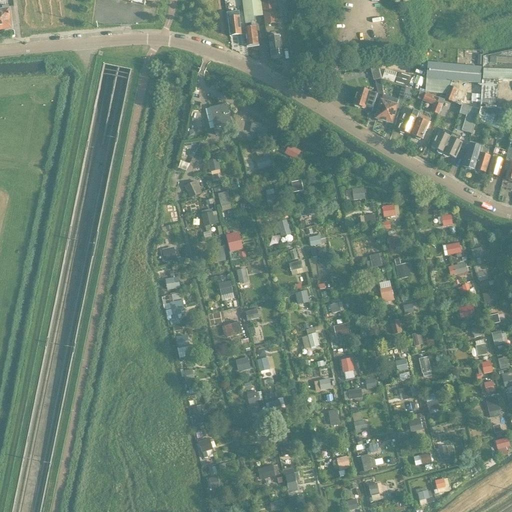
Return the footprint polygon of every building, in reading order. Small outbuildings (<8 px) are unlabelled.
[(258,45),(256,27),(255,17),(263,16),(260,0),(242,0),(245,24),(248,24),(249,28),(245,28),(247,48),(254,47),(254,45),(258,45)] [(261,0),(265,25),(276,23),(273,0),(261,0)] [(6,5),(0,6),(0,30),(11,29),(8,7),(6,7),(6,5)] [(242,35),(239,17),(239,12),(227,13),(228,18),(227,19),(230,36),(242,35)] [(279,36),(268,37),(271,59),(282,58),(279,36)] [(511,50),(483,57),(483,68),(511,68),(511,50)] [(103,62),(12,511),(13,511),(105,65),(106,65),(108,65),(111,66),(114,66),(115,67),(121,68),(124,69),(127,69),(129,70),(130,70),(39,511),(41,511),(133,68),(130,68),(128,67),(125,67),(122,66),(118,65),(114,64),(111,64),(108,63),(106,63),(103,62)] [(428,64),(426,92),(430,92),(446,94),(449,87),(449,86),(450,82),(480,84),(481,67),(428,64)] [(380,66),(372,68),(374,80),(382,78),(380,66)] [(511,80),(511,68),(483,68),(482,79),(498,80),(511,80)] [(385,70),(382,79),(393,83),(396,73),(385,70)] [(399,73),(396,83),(408,87),(411,76),(399,73)] [(383,93),(381,83),(380,78),(374,80),(377,92),(377,94),(374,103),(380,105),(383,95),(383,93)] [(497,109),(498,80),(482,79),(481,99),(479,110),(480,111),(497,109)] [(446,94),(444,100),(453,103),(458,90),(449,87),(446,94)] [(377,94),(358,88),(353,105),(354,105),(354,107),(358,109),(360,107),(365,109),(366,107),(372,109),(374,103),(377,94)] [(406,88),(403,98),(410,100),(412,90),(406,88)] [(444,101),(429,95),(426,94),(423,101),(434,105),(431,112),(438,115),(444,101)] [(383,95),(380,105),(376,119),(377,119),(377,121),(381,122),(383,121),(391,123),(396,108),(398,100),(383,95)] [(233,132),(227,104),(210,108),(216,135),(233,132)] [(472,134),(479,110),(462,106),(460,114),(466,116),(462,131),(472,134)] [(499,131),(505,110),(497,109),(480,111),(476,122),(499,131)] [(410,135),(417,119),(401,113),(398,120),(402,121),(398,130),(400,131),(400,133),(403,134),(405,133),(410,135)] [(417,119),(410,135),(415,137),(415,139),(419,141),(421,139),(422,140),(430,119),(418,114),(417,119)] [(279,130),(268,128),(266,142),(276,144),(279,130)] [(437,153),(442,155),(452,134),(444,130),(442,134),(438,132),(431,147),(436,150),(437,153)] [(452,134),(442,155),(448,158),(450,156),(455,159),(463,144),(459,142),(460,138),(452,134)] [(475,171),(475,170),(482,148),(469,144),(462,167),(475,171)] [(296,160),(301,152),(289,145),(284,154),(296,160)] [(488,150),(482,148),(475,170),(485,173),(490,157),(487,156),(488,150)] [(511,149),(508,149),(503,172),(507,173),(505,179),(507,180),(509,181),(511,182),(511,181),(511,149)] [(273,170),(269,156),(255,159),(259,174),(273,170)] [(492,158),(487,174),(488,174),(489,175),(492,176),(494,175),(499,177),(503,161),(492,158)] [(221,170),(219,159),(208,162),(210,173),(221,170)] [(304,191),(302,180),(292,183),(294,193),(304,191)] [(196,182),(185,187),(190,198),(201,193),(196,182)] [(366,199),(365,189),(353,190),(354,201),(366,199)] [(219,194),(222,207),(231,205),(228,192),(219,194)] [(267,196),(269,204),(279,201),(277,193),(267,196)] [(313,214),(310,202),(297,205),(301,217),(313,214)] [(396,216),(394,206),(383,208),(384,217),(396,216)] [(215,225),(212,213),(202,215),(205,227),(215,225)] [(376,224),(375,215),(364,217),(366,225),(376,224)] [(453,225),(451,216),(442,217),(443,226),(453,225)] [(279,224),(283,238),(291,236),(287,222),(279,224)] [(243,250),(239,233),(227,236),(231,253),(243,250)] [(321,245),(319,237),(319,236),(309,238),(311,247),(321,245)] [(400,247),(398,236),(387,239),(390,249),(400,247)] [(461,253),(459,243),(446,246),(448,256),(461,253)] [(226,262),(224,247),(215,249),(217,263),(226,262)] [(472,250),(474,258),(482,256),(480,248),(472,250)] [(173,261),(170,249),(162,250),(165,262),(173,261)] [(382,266),(381,259),(380,254),(370,256),(373,268),(382,266)] [(303,269),(301,261),(289,265),(291,272),(303,269)] [(328,276),(326,262),(317,263),(319,277),(328,276)] [(409,275),(406,264),(397,266),(400,277),(409,275)] [(455,266),(457,275),(468,273),(465,264),(455,266)] [(248,282),(245,269),(236,271),(240,284),(248,282)] [(478,273),(479,281),(487,279),(485,271),(478,273)] [(177,289),(175,278),(165,280),(167,290),(177,289)] [(229,282),(222,283),(225,294),(232,293),(229,282)] [(461,288),(464,298),(471,296),(469,286),(461,288)] [(394,301),(391,288),(381,290),(383,303),(394,301)] [(309,303),(306,291),(295,294),(298,306),(309,303)] [(181,314),(178,301),(170,303),(172,316),(181,314)] [(344,311),(341,303),(330,306),(333,314),(344,311)] [(414,312),(412,305),(403,307),(405,314),(414,312)] [(475,316),(473,306),(464,308),(466,318),(475,316)] [(259,319),(257,310),(246,313),(248,322),(259,319)] [(500,323),(498,314),(487,317),(489,325),(500,323)] [(402,334),(399,320),(391,322),(394,336),(402,334)] [(243,334),(240,323),(232,325),(235,336),(243,334)] [(337,337),(350,334),(347,323),(334,326),(337,337)] [(473,329),(475,338),(482,336),(480,327),(473,329)] [(423,345),(421,333),(412,335),(414,347),(423,345)] [(320,347),(316,334),(308,336),(311,349),(320,347)] [(503,344),(501,334),(492,336),(495,346),(503,344)] [(189,346),(187,337),(177,339),(179,348),(189,346)] [(487,355),(484,344),(475,347),(477,357),(487,355)] [(258,356),(267,354),(265,347),(256,349),(258,356)] [(236,360),(239,371),(249,369),(247,357),(236,360)] [(273,370),(270,358),(257,361),(260,373),(273,370)] [(432,372),(428,358),(420,360),(423,374),(432,372)] [(509,368),(506,358),(498,360),(500,370),(509,368)] [(355,372),(352,359),(342,361),(344,374),(355,372)] [(408,370),(406,360),(396,362),(398,372),(408,370)] [(491,373),(489,362),(481,364),(483,374),(491,373)] [(183,371),(185,381),(194,379),(191,369),(183,371)] [(511,385),(511,377),(502,379),(504,388),(511,385)] [(331,389),(329,379),(319,381),(321,391),(331,389)] [(494,393),(492,382),(483,384),(485,394),(494,393)] [(419,398),(417,387),(399,391),(400,395),(402,395),(403,401),(419,398)] [(363,399),(362,390),(349,392),(350,400),(363,399)] [(247,393),(249,402),(258,400),(256,391),(247,393)] [(281,409),(279,400),(268,403),(270,412),(281,409)] [(427,403),(429,411),(439,408),(437,400),(427,403)] [(500,407),(498,400),(488,402),(490,410),(500,407)] [(200,406),(192,408),(195,420),(203,418),(200,406)] [(340,425),(338,411),(328,413),(330,427),(340,425)] [(423,430),(420,420),(409,423),(411,433),(423,430)] [(367,431),(365,421),(353,423),(356,433),(367,431)] [(213,450),(210,440),(199,443),(202,454),(213,450)] [(506,448),(504,440),(495,442),(497,450),(506,448)] [(295,454),(293,446),(281,448),(283,457),(295,454)] [(450,459),(447,447),(439,449),(441,461),(450,459)] [(431,462),(429,454),(420,456),(422,464),(431,462)] [(372,469),(369,455),(361,457),(364,470),(372,469)] [(350,469),(347,457),(336,460),(340,472),(350,469)] [(275,474),(273,466),(262,469),(264,477),(275,474)] [(297,488),(293,474),(285,475),(289,490),(297,488)] [(220,489),(218,478),(209,480),(213,496),(217,495),(215,490),(220,489)] [(445,487),(443,479),(435,481),(437,489),(445,487)] [(379,495),(377,485),(369,487),(371,497),(379,495)] [(430,499),(428,491),(417,493),(419,501),(430,499)] [(286,511),(283,499),(278,500),(278,502),(270,503),(272,511),(281,510),(281,511),(286,511)] [(358,509),(356,500),(347,503),(349,511),(358,509)]
